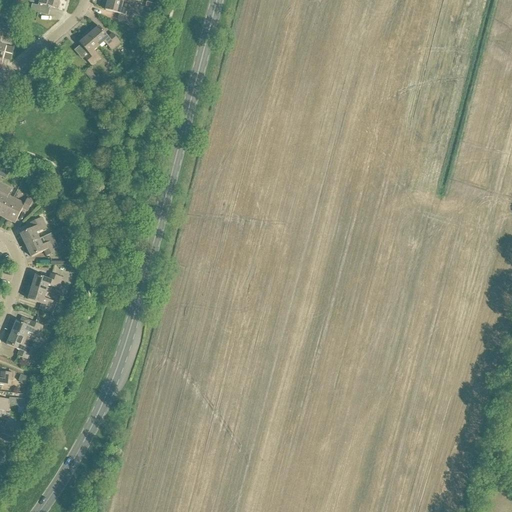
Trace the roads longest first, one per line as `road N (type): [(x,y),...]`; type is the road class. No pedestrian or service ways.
road 1 (primary): [(39,511),(91,427),(125,344),(217,0)]
road 2 (residential): [(89,0),(0,85)]
